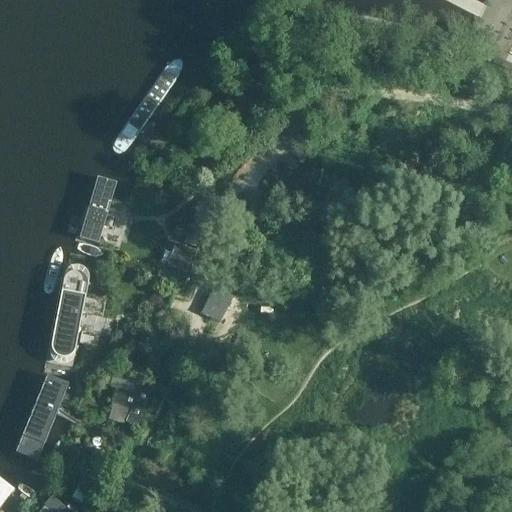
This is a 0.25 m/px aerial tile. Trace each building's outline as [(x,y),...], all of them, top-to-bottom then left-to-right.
[(171,64),(170,65),(116,143),(112,152),(119,157),(130,149),(137,139),(147,125),(182,73),(183,71),(183,70),(183,68),(183,67),(183,65),(183,64),(182,63),(181,61),(180,61),(178,61),(176,61),(175,62),(172,63),(171,64)] [(117,187),(97,181),(79,240),(100,246),(117,187)] [(199,235),(166,225),(156,259),(189,269),(199,235)] [(93,273),(70,269),(54,361),(59,368),(67,369),(74,363),(93,273)] [(220,321),(232,296),(214,287),(202,312),(220,321)] [(79,345),(93,348),(102,302),(88,299),(79,345)] [(125,422),(137,426),(150,390),(123,380),(121,375),(111,371),(106,382),(110,386),(116,388),(111,405),(129,411),(125,422)] [(47,379),(16,455),(36,464),(68,387),(47,379)] [(0,511),(8,511),(24,494),(25,492),(26,491),(26,489),(26,488),(25,486),(25,485),(24,483),(23,482),(22,481),(20,480),(19,480),(17,480),(15,480),(14,480),(12,481),(11,482),(10,483),(9,484),(0,494),(0,511)] [(40,511),(67,511),(51,499),(40,511)]
